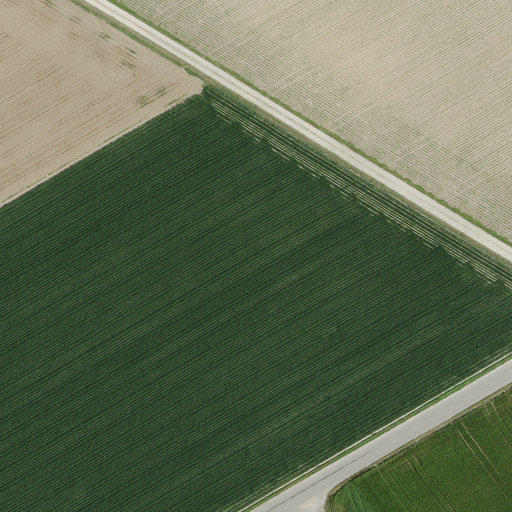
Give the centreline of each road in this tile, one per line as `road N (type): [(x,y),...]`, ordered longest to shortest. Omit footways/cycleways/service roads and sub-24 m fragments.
road 1 (track): [(93,0),(511,256)]
road 2 (tertiary): [(511,371),(275,511)]
